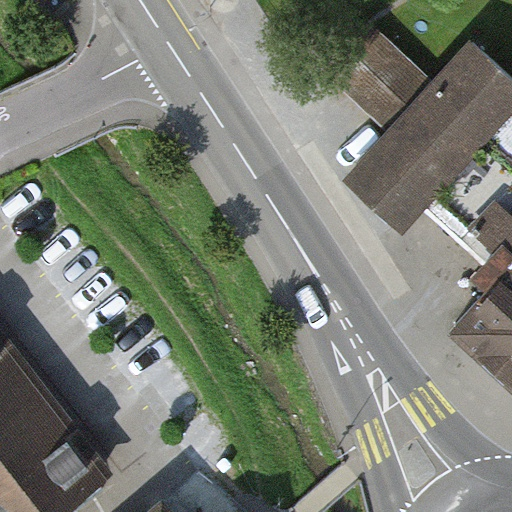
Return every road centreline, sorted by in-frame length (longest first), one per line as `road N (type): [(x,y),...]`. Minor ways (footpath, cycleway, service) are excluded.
road 1 (tertiary): [(452,511),(314,258),(170,43)]
road 2 (residential): [(0,129),(170,43)]
